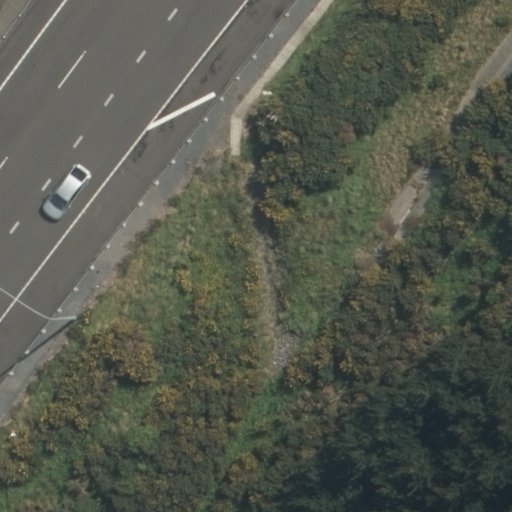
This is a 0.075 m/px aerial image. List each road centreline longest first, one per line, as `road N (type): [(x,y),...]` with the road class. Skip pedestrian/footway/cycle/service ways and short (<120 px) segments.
road 1 (motorway): [(207,0),(0,263)]
road 2 (motorway): [(133,0),(0,190)]
